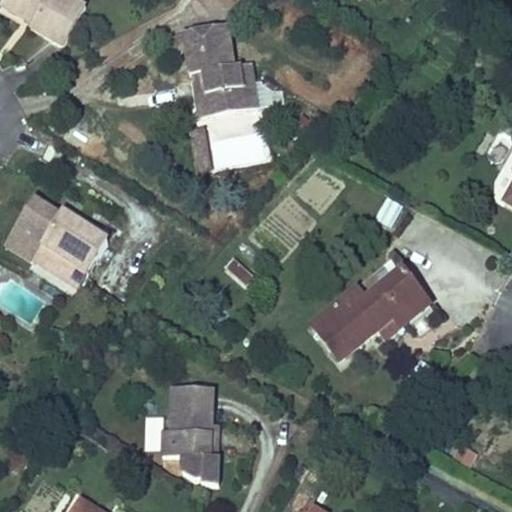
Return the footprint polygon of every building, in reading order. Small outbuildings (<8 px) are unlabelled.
[(31,28),(60,45),(82,8),(67,0),(1,0),(0,2),(0,4),(21,17),(23,12),(36,20),(31,28)] [(193,92),(197,116),(241,109),(238,89),(255,86),(251,62),(233,65),(227,27),(181,34),(187,75),(198,73),(201,91),(193,92)] [(511,91),(511,74),(511,73),(503,87),(511,91)] [(238,89),(241,109),(258,106),(255,86),(238,89)] [(194,161),(208,158),(203,128),(189,130),(194,161)] [(220,166),(269,157),(264,130),(215,139),(220,166)] [(208,158),(194,161),(196,173),(210,170),(208,158)] [(82,277),(106,237),(60,209),(58,214),(31,198),(4,242),(31,258),(36,249),(82,277)] [(395,230),(403,209),(387,204),(380,224),(395,230)] [(82,277),(36,249),(31,258),(29,262),(75,289),(82,277)] [(310,324),(338,359),(371,333),(389,319),(397,328),(427,305),(400,270),(362,300),(354,289),(310,324)] [(371,333),(378,343),(397,328),(389,319),(371,333)] [(157,433),(157,457),(178,458),(177,473),(200,482),(206,483),(206,487),(221,487),(222,460),(210,459),(211,430),(213,389),(170,388),(168,433),(157,433)] [(211,430),(210,459),(222,460),(223,431),(211,430)] [(471,469),(478,456),(460,448),(454,460),(471,469)] [(99,511),(77,499),(69,511),(99,511)]
